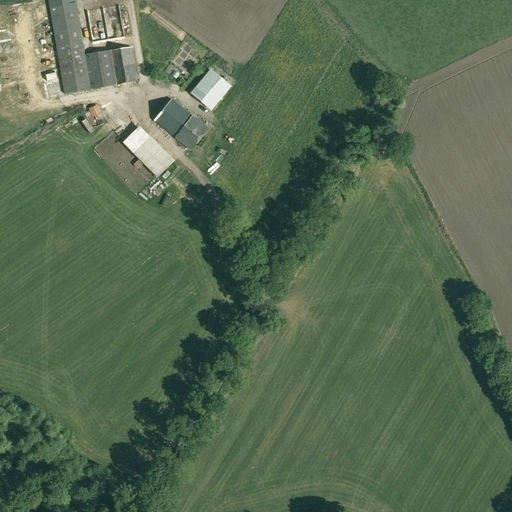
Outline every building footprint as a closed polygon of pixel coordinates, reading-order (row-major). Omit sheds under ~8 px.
[(48,0),(65,94),(90,89),(84,55),(74,0),(48,0)] [(132,47),(111,51),(116,85),(137,81),(132,47)] [(110,51),(84,55),(90,89),(115,85),(110,51)] [(226,84),(213,73),(194,96),(207,107),(226,84)] [(181,94),(183,88),(164,81),(161,87),(181,94)] [(101,97),(102,105),(122,104),(122,96),(101,97)] [(154,121),(175,138),(191,151),(208,129),(192,116),(192,117),(172,100),(154,121)] [(102,105),(93,108),(96,117),(105,114),(102,105)] [(112,142),(122,155),(139,141),(129,129),(112,142)] [(133,152),(147,167),(158,177),(174,161),(150,136),(133,152)]
